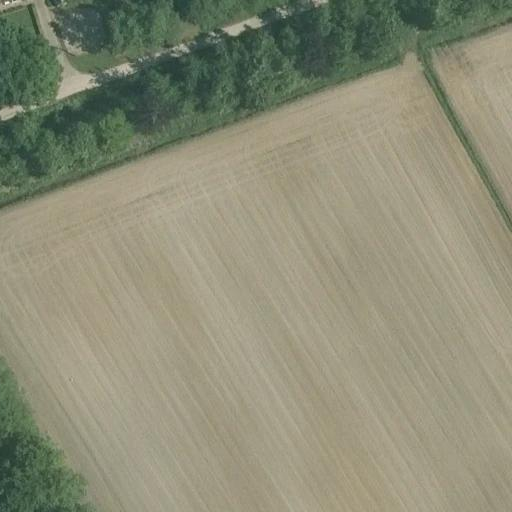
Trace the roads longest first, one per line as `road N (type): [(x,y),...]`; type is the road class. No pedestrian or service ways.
road 1 (track): [(472,0),(0,171)]
road 2 (track): [(0,115),(313,0)]
